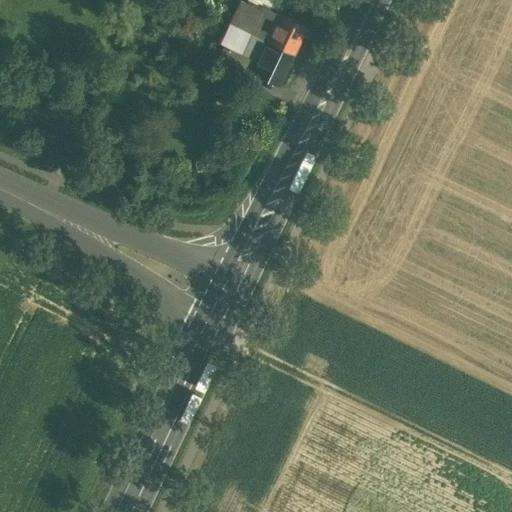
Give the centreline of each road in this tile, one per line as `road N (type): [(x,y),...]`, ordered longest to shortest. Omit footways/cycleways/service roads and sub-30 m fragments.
road 1 (primary): [(223,296),(382,0)]
road 2 (tertiary): [(0,190),(223,296)]
road 3 (primary): [(126,511),(223,296)]
